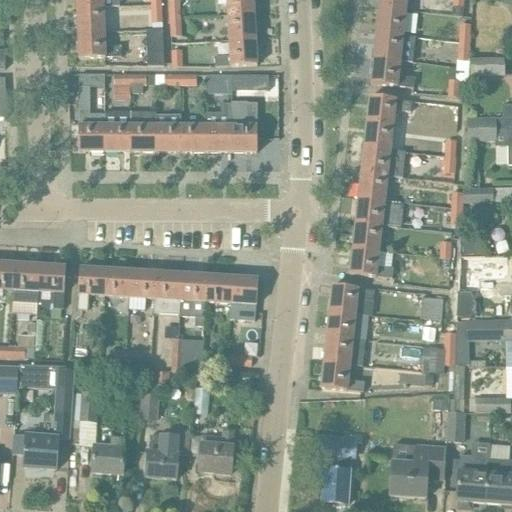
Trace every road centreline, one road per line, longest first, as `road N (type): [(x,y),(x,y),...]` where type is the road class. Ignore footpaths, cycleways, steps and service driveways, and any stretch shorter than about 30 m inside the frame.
road 1 (residential): [(264,511),(294,211)]
road 2 (residential): [(294,211),(41,208)]
road 3 (residential): [(294,211),(297,0)]
road 4 (residential): [(41,208),(30,0)]
